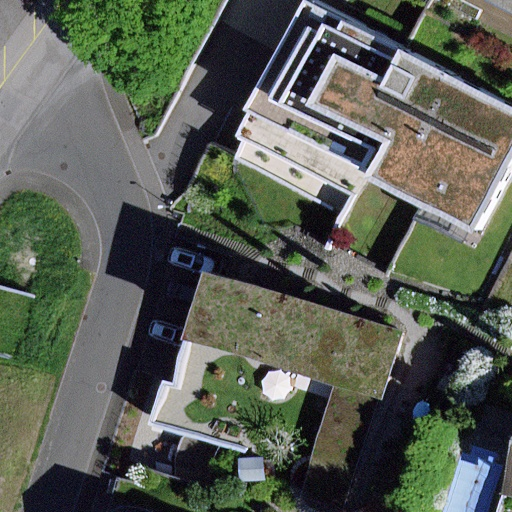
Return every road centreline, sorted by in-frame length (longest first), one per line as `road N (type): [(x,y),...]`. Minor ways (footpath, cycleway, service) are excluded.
road 1 (residential): [(20,97),(95,155),(126,243),(49,511)]
road 2 (residential): [(93,0),(20,97)]
